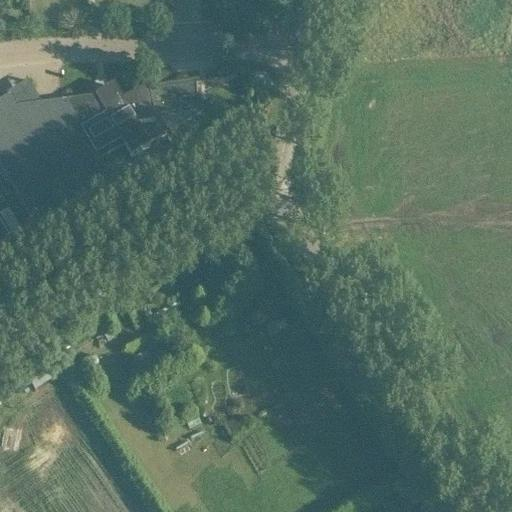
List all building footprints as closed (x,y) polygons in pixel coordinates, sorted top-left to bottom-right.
[(197,98),(196,86),(196,85),(161,91),(152,92),(120,97),(115,88),(96,99),(97,100),(42,107),(18,110),(12,98),(0,104),(0,168),(42,242),(63,230),(63,229),(61,230),(55,218),(78,205),(113,185),(104,171),(129,157),(131,161),(150,150),(148,146),(166,135),(156,118),(181,113),(180,101),(197,98)] [(0,249),(11,243),(0,224),(0,249)] [(214,311),(231,299),(216,278),(199,290),(214,311)] [(27,378),(46,366),(36,350),(17,362),(27,378)] [(227,438),(245,429),(241,419),(223,427),(227,438)] [(190,446),(185,440),(171,449),(175,456),(190,446)]
